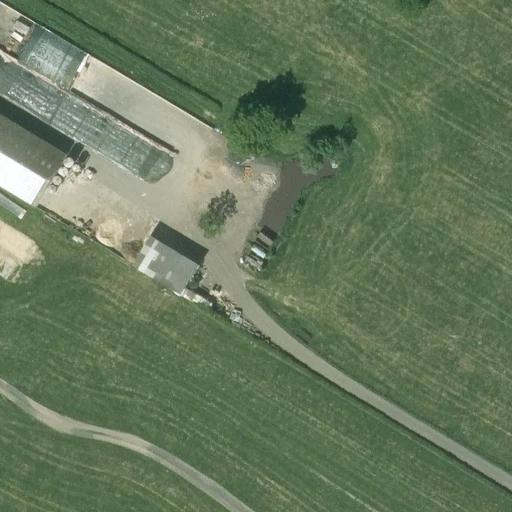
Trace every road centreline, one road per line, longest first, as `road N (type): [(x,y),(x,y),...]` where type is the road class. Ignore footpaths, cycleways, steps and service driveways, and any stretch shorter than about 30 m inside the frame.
road 1 (track): [(511,475),(259,325),(150,175)]
road 2 (track): [(234,511),(138,445),(74,438),(0,389)]
